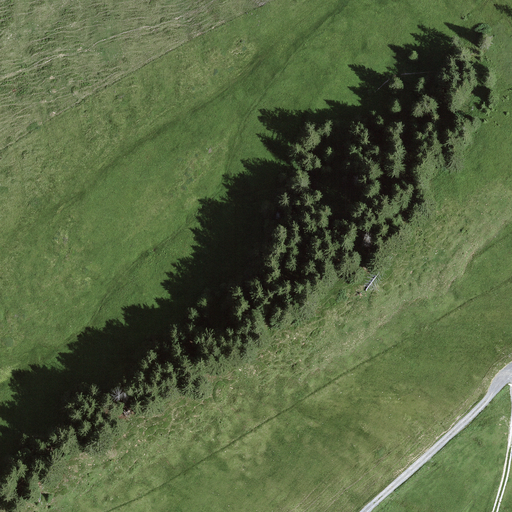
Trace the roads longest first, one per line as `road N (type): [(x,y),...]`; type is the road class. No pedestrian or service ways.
road 1 (track): [(370,511),(511,373)]
road 2 (track): [(459,426),(511,419),(495,511)]
